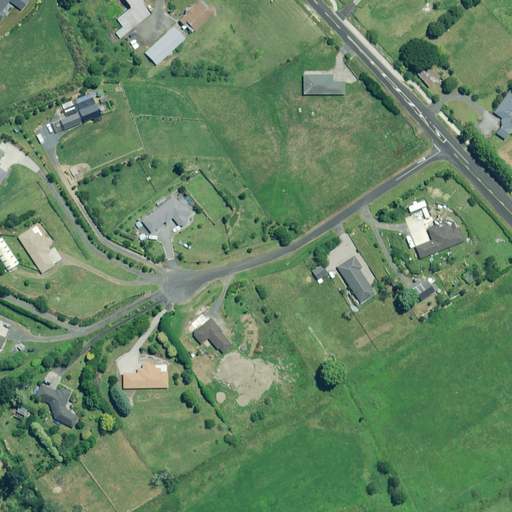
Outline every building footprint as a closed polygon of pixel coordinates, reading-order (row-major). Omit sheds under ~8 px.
[(0,0),(0,17),(1,7),(23,11),(19,0),(0,0)] [(151,13),(140,0),(125,0),(132,8),(117,19),(123,27),(116,33),(120,38),(151,13)] [(214,14),(201,0),(193,7),(191,5),(183,12),(186,15),(180,20),(193,34),(214,14)] [(185,39),(174,27),(145,53),(156,65),(185,39)] [(427,61),(415,71),(428,88),(441,77),(427,61)] [(333,82),(333,75),(303,75),(303,94),(345,94),(345,82),(333,82)] [(511,91),(510,90),(494,113),(502,119),(499,123),(502,125),(496,133),(505,140),(511,130),(511,91)] [(178,202),(174,196),(142,222),(151,233),(165,222),(166,223),(172,218),(180,227),(188,221),(184,216),(190,211),(186,206),(188,204),(183,198),(178,202)] [(453,232),(450,224),(439,228),(438,225),(426,230),(431,240),(414,247),(419,259),(465,240),(460,229),(453,232)] [(49,245),(37,226),(18,238),(41,274),(54,265),(46,254),(50,251),(47,246),(49,245)] [(19,264),(2,238),(0,239),(0,258),(8,271),(19,264)] [(362,268),(354,256),(337,267),(360,303),(375,294),(359,269),(362,268)] [(327,274),(322,265),(312,271),(318,280),(327,274)] [(476,278),(471,270),(463,275),(468,283),(476,278)] [(201,344),(208,338),(218,349),(219,348),(223,353),(232,345),(221,332),(223,331),(212,318),(192,334),(201,344)] [(150,362),(143,362),(143,369),(138,369),(138,374),(123,374),(123,388),(168,388),(168,372),(161,372),(161,365),(150,365),(150,362)] [(66,403),(70,392),(62,388),(61,391),(56,389),(56,390),(41,384),(35,398),(49,404),(54,419),(73,427),(78,416),(69,412),(66,403)] [(27,411),(19,407),(16,412),(25,416),(27,411)]
